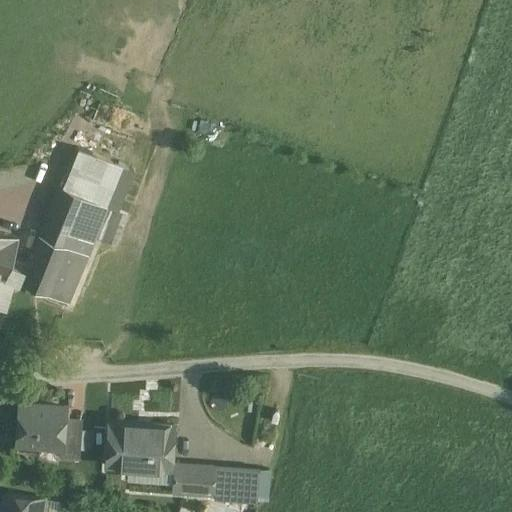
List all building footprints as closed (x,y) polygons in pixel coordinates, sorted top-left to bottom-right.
[(20,284),(69,304),(126,167),(77,147),(20,284)] [(16,237),(0,232),(0,277),(18,283),(24,269),(8,264),(16,237)] [(64,407),(21,404),(18,443),(61,446),(64,407)] [(173,424),(152,422),(152,427),(109,424),(106,464),(171,469),(173,424)] [(194,465),(176,463),(174,491),(192,492),(194,465)] [(214,466),(194,465),(192,492),(212,494),(214,466)] [(257,470),(218,467),(217,494),(256,497),(257,470)] [(43,511),(45,500),(4,494),(2,511),(43,511)]
